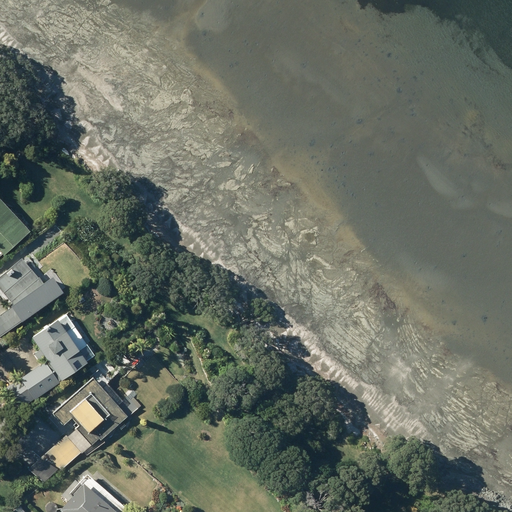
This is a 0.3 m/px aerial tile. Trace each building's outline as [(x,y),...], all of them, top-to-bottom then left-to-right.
[(25,231),(0,205),(0,254),(0,255),(25,231)] [(6,313),(0,316),(0,335),(65,289),(54,274),(43,282),(25,258),(0,276),(0,281),(17,305),(6,313)] [(43,359),(17,378),(34,400),(89,360),(57,317),(28,338),(43,359)] [(118,420),(123,416),(113,405),(119,400),(104,384),(98,389),(88,378),(50,413),(61,425),(69,417),(76,426),(44,455),(58,471),(78,452),(80,453),(88,446),(96,438),(98,439),(113,425),(118,430),(123,425),(118,420)] [(36,458),(26,468),(40,482),(53,469),(36,458)] [(66,493),(68,495),(55,510),(57,511),(125,511),(126,511),(82,474),(66,493)] [(14,502),(8,510),(10,511),(24,511),(25,511),(14,502)]
